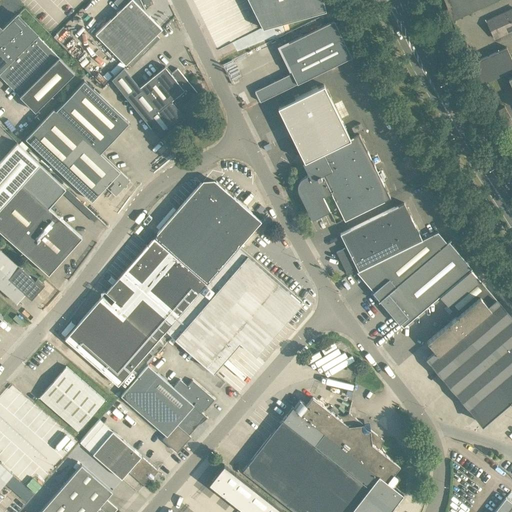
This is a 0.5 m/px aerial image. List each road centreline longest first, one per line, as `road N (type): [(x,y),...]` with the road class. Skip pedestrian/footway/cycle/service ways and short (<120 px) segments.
road 1 (unclassified): [(0,380),(143,203),(244,140)]
road 2 (unclassified): [(151,511),(312,324),(337,308)]
road 3 (unclassified): [(431,511),(438,474),(430,428),(337,308)]
road 4 (secondary): [(511,215),(432,88),(404,26)]
road 5 (unclassified): [(337,308),(244,140)]
road 6 (unclassified): [(244,140),(177,0)]
